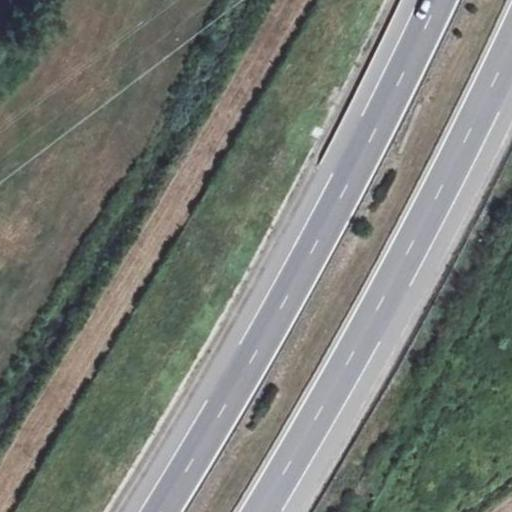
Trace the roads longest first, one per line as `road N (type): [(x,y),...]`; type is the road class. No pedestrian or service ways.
road 1 (motorway): [(436,0),(261,340),(157,511)]
road 2 (motorway): [(260,511),(428,222),(511,48)]
